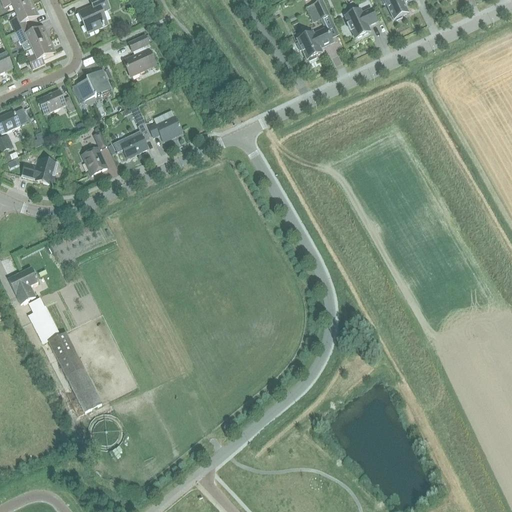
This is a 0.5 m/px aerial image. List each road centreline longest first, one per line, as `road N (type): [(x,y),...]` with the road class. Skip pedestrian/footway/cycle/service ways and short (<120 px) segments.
road 1 (residential): [(198,474),(303,386),(330,330),(315,260),(243,135)]
road 2 (residential): [(1,200),(67,216),(243,135)]
road 3 (residential): [(311,102),(511,7)]
road 4 (residential): [(0,102),(74,67),(78,58),(51,0)]
road 5 (residential): [(311,102),(240,0)]
